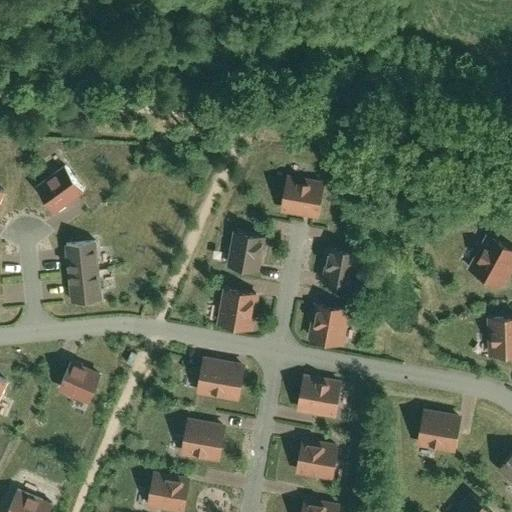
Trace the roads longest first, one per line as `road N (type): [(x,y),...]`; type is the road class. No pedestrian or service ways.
road 1 (track): [(0,88),(511,126)]
road 2 (track): [(260,107),(74,511)]
road 3 (residential): [(38,326),(157,321),(278,345)]
road 4 (residential): [(278,345),(511,390)]
road 5 (residential): [(278,345),(250,511)]
road 6 (residential): [(302,222),(278,345)]
